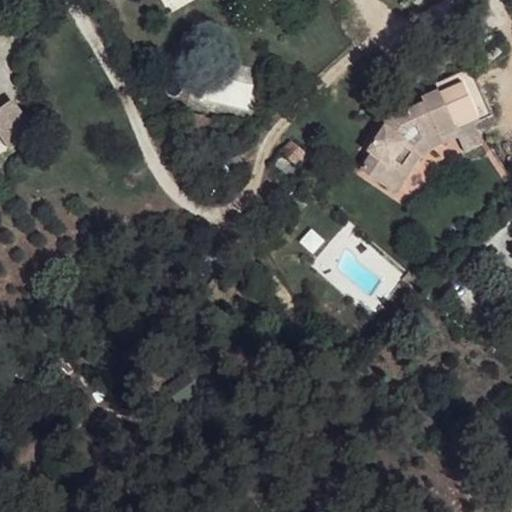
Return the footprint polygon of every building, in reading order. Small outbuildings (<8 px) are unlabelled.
[(433,80),(418,88),(419,96),(391,108),(365,146),(369,151),(360,165),(379,183),(386,174),(396,181),(424,147),(457,133),(433,80)] [(9,99),(3,103),(20,135),(30,128),(9,99)] [(3,103),(0,105),(0,133),(8,143),(20,135),(3,103)] [(307,152),(293,138),(285,154),(298,167),(307,152)] [(396,181),(386,174),(379,183),(391,191),(396,181)]
